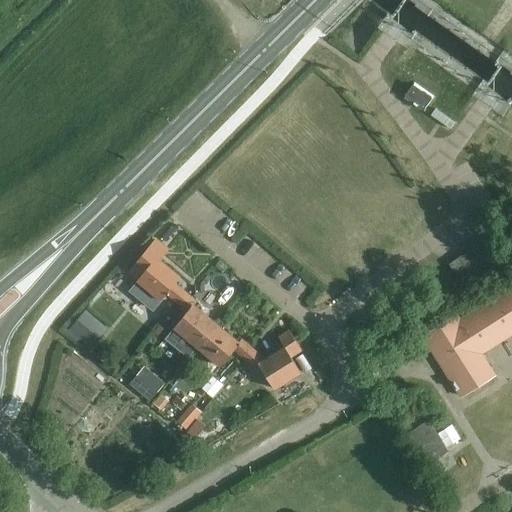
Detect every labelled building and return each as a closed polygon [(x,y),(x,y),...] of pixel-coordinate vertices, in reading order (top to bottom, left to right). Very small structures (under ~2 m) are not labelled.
[(406,96),(424,109),(433,96),(414,83),(406,96)] [(429,198),(407,212),(426,242),(448,228),(429,198)] [(487,236),(477,243),(491,263),(501,256),(487,236)] [(176,301),(184,291),(175,284),(180,277),(160,260),(168,251),(154,240),(129,271),(139,279),(137,280),(139,282),(132,291),(142,300),(150,291),(161,300),(167,294),(176,301)] [(467,250),(482,270),(491,263),(477,243),(467,250)] [(467,250),(458,258),(472,277),(482,270),(467,250)] [(458,258),(448,265),(462,284),(472,277),(458,258)] [(481,354),(491,347),(486,341),(506,328),(510,335),(511,334),(511,333),(511,286),(483,305),(459,320),(458,318),(457,315),(423,337),(432,350),(432,351),(443,368),(452,381),(453,383),(452,383),(455,387),(456,390),(457,389),(460,394),(461,396),(468,392),(494,375),(493,373),(481,354)] [(188,358),(197,347),(216,324),(194,305),(197,302),(187,294),(179,304),(188,311),(165,339),(188,358)] [(103,325),(85,310),(69,329),(87,344),(103,325)] [(239,343),(216,324),(197,347),(221,366),(234,350),(243,357),(251,347),(242,339),(239,343)] [(254,350),(246,360),(254,367),(255,368),(259,365),(274,389),(301,372),(291,357),(302,351),(289,331),(278,337),(285,348),(266,360),(254,350)] [(150,385),(136,375),(130,382),(150,397),(162,382),(156,377),(150,385)] [(307,377),(278,392),(284,403),(312,389),(307,377)] [(160,396),(154,404),(162,410),(168,402),(160,396)] [(194,418),(186,411),(178,421),(186,428),(194,418)] [(448,451),(428,420),(407,433),(427,465),(448,451)]
